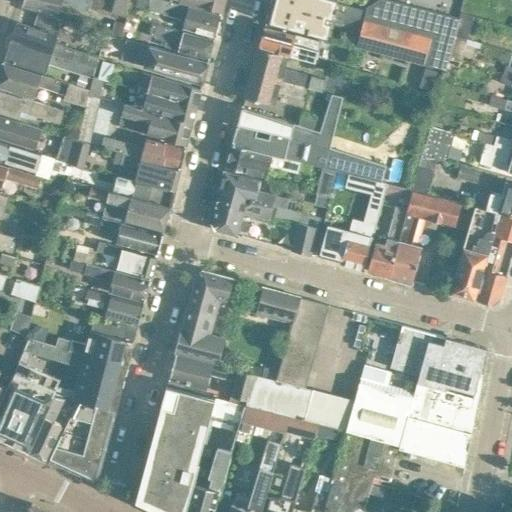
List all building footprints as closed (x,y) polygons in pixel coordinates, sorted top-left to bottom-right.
[(112,4),(111,4),(94,0),(23,0),(21,6),(58,15),(61,3),(109,16),(110,11),(112,4)] [(122,14),(126,0),(112,0),(112,4),(110,11),(122,14)] [(165,0),(149,0),(147,10),(185,19),(183,27),(215,35),(220,15),(219,15),(165,0)] [(221,11),(224,0),(181,0),(220,11),(221,11)] [(358,46),(367,10),(337,3),(337,0),(270,0),(265,21),(330,38),(334,25),(346,27),(342,42),(358,46)] [(460,17),(398,0),(375,0),(369,5),(367,10),(358,46),(446,69),(449,59),(455,35),(460,17)] [(465,38),(471,15),(461,12),(460,17),(455,35),(465,38)] [(58,32),(62,20),(37,14),(35,25),(58,32)] [(209,57),(214,39),(150,22),(146,34),(163,38),(161,45),(209,57)] [(57,35),(17,23),(16,23),(10,41),(67,59),(74,61),(95,67),(98,57),(77,50),(54,44),(57,35)] [(315,62),(321,40),(264,26),(258,46),(315,62)] [(459,62),(465,38),(455,35),(449,59),(459,62)] [(203,81),(207,61),(123,39),(119,58),(203,81)] [(67,59),(10,41),(4,58),(46,72),(47,64),(64,69),(92,78),(95,67),(74,61),(67,59)] [(257,51),(251,72),(302,87),(306,74),(283,67),(285,58),(257,51)] [(110,77),(114,61),(103,58),(99,74),(110,77)] [(89,89),(3,62),(0,71),(0,86),(34,97),(37,86),(65,95),(64,100),(85,107),(88,94),(89,89)] [(426,70),(420,89),(432,93),(438,74),(426,70)] [(196,105),(200,88),(142,72),(139,85),(149,88),(149,92),(196,105)] [(299,98),(302,87),(251,72),(244,96),(273,104),(277,92),(299,98)] [(311,76),(308,88),(322,91),(325,80),(311,76)] [(191,121),(196,105),(149,92),(149,88),(139,85),(135,99),(145,101),(143,108),(191,121)] [(66,112),(0,91),(0,112),(19,118),(20,113),(61,126),(66,112)] [(94,120),(100,97),(88,94),(85,107),(82,117),(94,120)] [(511,100),(491,94),(489,104),(511,110),(511,100)] [(187,136),(191,121),(143,108),(125,103),(122,114),(150,122),(147,133),(186,144),(188,137),(187,136)] [(294,123),(242,107),(231,144),(285,157),(323,166),(328,147),(291,136),(294,123)] [(499,123),(511,126),(511,111),(502,109),(499,123)] [(320,132),(323,122),(302,115),(298,127),(320,132)] [(41,130),(0,116),(0,138),(35,149),(41,130)] [(88,142),(94,120),(82,117),(77,139),(88,142)] [(446,160),(453,134),(429,128),(423,154),(438,158),(446,160)] [(511,140),(496,135),(493,145),(511,150),(511,140)] [(105,136),(102,147),(116,151),(123,153),(180,168),(185,149),(146,139),(144,146),(125,142),(105,136)] [(70,163),(76,141),(65,137),(58,159),(70,163)] [(82,166),(88,142),(77,139),(76,141),(70,163),(82,166)] [(40,154),(0,141),(0,160),(35,171),(40,154)] [(511,172),(511,150),(493,145),(486,142),(479,164),(511,172)] [(291,160),(231,145),(225,167),(267,177),(270,166),(287,171),(302,174),(304,164),(291,160)] [(174,192),(180,168),(123,153),(116,151),(113,161),(138,168),(135,181),(174,192)] [(435,169),(438,158),(423,154),(420,165),(435,169)] [(370,161),(366,177),(382,181),(386,166),(370,161)] [(42,178),(0,164),(0,187),(5,189),(8,179),(39,189),(42,178)] [(478,182),(481,170),(462,165),(458,177),(478,182)] [(258,191),(261,179),(224,171),(218,192),(219,192),(256,201),(255,202),(287,209),(289,199),(258,191)] [(174,192),(135,181),(117,176),(113,191),(170,207),(174,192)] [(511,215),(511,182),(506,181),(502,196),(491,193),(486,209),(511,215)] [(349,232),(329,227),(321,254),(320,258),(321,258),(323,254),(341,259),(340,263),(353,267),(363,270),(386,186),(375,183),(371,196),(364,223),(352,220),(349,232)] [(164,229),(170,207),(113,191),(92,186),(88,202),(109,207),(107,218),(125,223),(126,219),(164,229)] [(419,217),(455,227),(462,203),(413,190),(408,209),(390,276),(412,282),(422,247),(412,244),(419,217)] [(321,217),(287,209),(255,202),(256,201),(219,192),(211,223),(215,229),(238,235),(243,213),(274,221),(275,217),(299,223),(292,250),(311,255),(321,217)] [(468,230),(475,206),(462,203),(455,227),(468,230)] [(390,276),(408,209),(396,206),(386,244),(376,241),(368,271),(390,276)] [(499,300),(507,276),(497,273),(507,240),(511,240),(511,215),(486,209),(475,206),(468,230),(449,292),(493,304),(499,300)] [(158,253),(163,233),(125,223),(107,218),(87,212),(85,220),(101,224),(100,228),(120,233),(118,242),(158,253)] [(92,242),(93,224),(76,224),(76,223),(53,222),(53,241),(92,242)] [(0,232),(0,247),(10,251),(14,237),(0,232)] [(152,277),(157,257),(99,241),(96,250),(119,256),(117,267),(152,277)] [(15,256),(0,251),(0,262),(12,266),(15,256)] [(145,299),(150,280),(71,260),(69,269),(111,280),(109,291),(145,299)] [(226,301),(232,279),(203,271),(196,275),(175,354),(216,364),(223,339),(209,335),(214,316),(215,316),(219,304),(224,305),(225,301),(226,301)] [(35,301),(39,286),(12,278),(7,292),(35,301)] [(294,322),(300,297),(264,287),(258,313),(294,322)] [(139,324),(144,304),(88,289),(84,301),(107,308),(105,315),(139,324)] [(312,389),(304,388),(327,304),(300,297),(294,322),(278,380),(257,375),(249,401),(247,400),(246,405),(247,405),(271,411),(289,416),(304,420),(312,389)] [(58,337),(56,345),(85,353),(128,364),(137,330),(102,321),(93,319),(87,343),(71,339),(71,340),(58,337)] [(22,344),(28,324),(11,320),(5,339),(22,344)] [(442,381),(453,339),(402,325),(401,332),(400,331),(397,341),(398,341),(394,359),(415,364),(412,373),(419,375),(442,381)] [(30,338),(24,350),(26,351),(32,353),(82,366),(85,353),(56,345),(30,338)] [(414,392),(408,415),(472,432),(483,373),(480,373),(481,367),(483,362),(486,352),(487,348),(453,339),(442,381),(419,375),(414,392)] [(26,351),(22,361),(27,363),(32,353),(26,351)] [(82,366),(79,376),(122,387),(128,364),(85,353),(82,366)] [(257,375),(216,364),(175,354),(168,378),(206,389),(210,374),(234,381),(231,396),(247,400),(249,401),(257,375)] [(13,376),(0,405),(0,436),(28,449),(54,393),(56,388),(58,385),(60,380),(27,364),(20,361),(14,375),(13,376)] [(363,366),(360,378),(383,384),(387,373),(363,366)] [(0,405),(13,376),(0,370),(0,405)] [(56,388),(54,393),(73,399),(77,401),(116,411),(122,387),(79,376),(75,390),(58,385),(56,388)] [(360,378),(345,432),(399,446),(400,446),(408,415),(414,392),(383,384),(360,378)] [(153,432),(135,499),(162,511),(183,511),(193,482),(199,462),(200,463),(199,464),(201,464),(206,446),(217,450),(217,448),(230,453),(237,431),(240,421),(242,416),(246,407),(203,395),(166,384),(154,429),(153,432)] [(28,449),(28,450),(45,458),(60,423),(53,420),(63,397),(54,393),(28,449)] [(55,446),(48,460),(92,481),(98,478),(103,459),(112,425),(116,411),(77,401),(70,414),(68,418),(55,446)] [(242,416),(240,421),(284,434),(289,416),(271,411),(247,405),(246,407),(242,416)] [(400,446),(399,448),(465,466),(472,432),(408,415),(400,446)] [(319,424),(304,420),(302,428),(304,433),(303,436),(314,439),(319,424)] [(390,481),(398,448),(399,446),(345,432),(323,510),(330,511),(361,511),(371,482),(380,484),(381,479),(390,481)] [(213,511),(230,453),(217,448),(217,450),(209,477),(212,478),(209,487),(193,482),(183,511),(213,511)] [(230,503),(227,511),(259,511),(275,462),(261,458),(249,499),(234,495),(232,503),(230,503)] [(270,496),(264,511),(291,511),(305,467),(291,463),(281,495),(275,498),(270,496)] [(49,511),(32,503),(27,506),(24,511),(49,511)]
